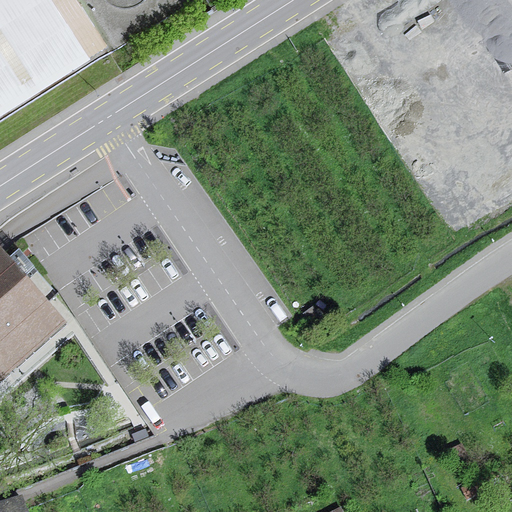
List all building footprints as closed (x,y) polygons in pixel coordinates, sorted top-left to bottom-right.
[(78,0),(0,0),(0,121),(111,51),(78,0)] [(174,0),(117,0),(132,24),(174,0)] [(511,0),(390,0),(362,15),(469,218),(511,195),(511,0)] [(0,380),(64,324),(3,256),(0,258),(0,380)] [(31,511),(26,496),(0,504),(0,511),(31,511)]
